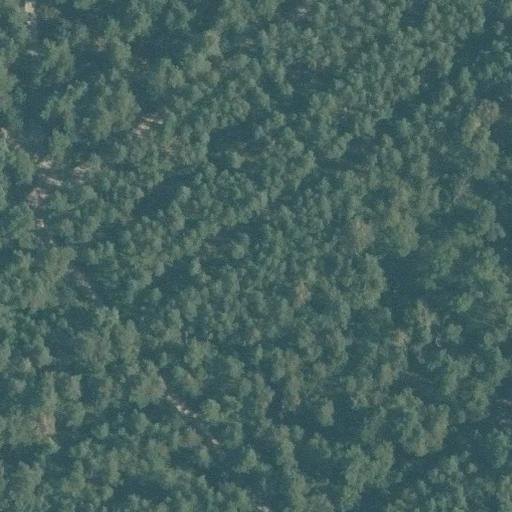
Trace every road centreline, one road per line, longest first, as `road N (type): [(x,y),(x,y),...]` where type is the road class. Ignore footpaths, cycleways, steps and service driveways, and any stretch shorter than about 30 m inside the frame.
road 1 (track): [(343,0),(32,225),(248,511)]
road 2 (track): [(39,53),(26,140),(32,225),(0,249)]
road 3 (track): [(511,426),(398,511)]
